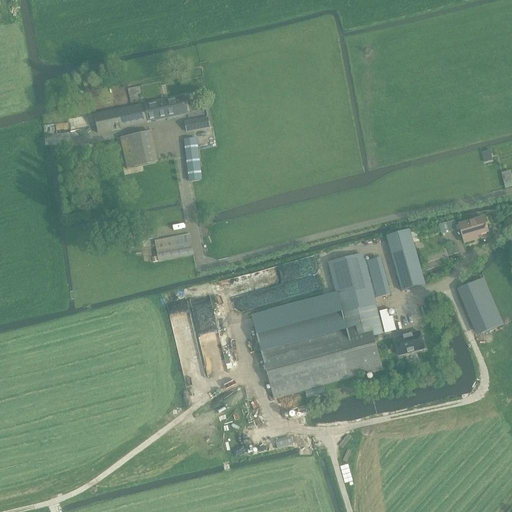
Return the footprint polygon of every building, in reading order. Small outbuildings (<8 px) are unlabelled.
[(164,101),(163,101),(167,118),(167,119),(187,115),(184,97),(174,99),(174,100),(165,102),(164,101)] [(149,122),(167,118),(163,101),(146,105),(94,115),(98,134),(149,123),(149,122)] [(187,134),(210,129),(208,119),(185,124),(187,134)] [(127,170),(156,163),(149,133),(120,139),(127,170)] [(190,183),(199,181),(194,139),(185,140),(190,183)] [(487,150),(482,151),(483,155),(485,162),(490,160),(489,153),(487,150)] [(484,219),(459,226),(464,243),(474,240),(473,236),(488,232),(484,219)] [(452,221),(445,223),(448,233),(455,231),(452,221)] [(142,241),(158,239),(157,230),(141,232),(142,241)] [(402,292),(425,286),(409,231),(386,237),(402,292)] [(158,262),(193,256),(189,236),(154,242),(158,262)] [(337,295),(252,318),(273,399),(371,374),(383,371),(374,337),(381,335),(395,331),(391,317),(389,317),(388,311),(375,314),(360,256),(329,264),(337,295)] [(375,300),(390,295),(386,278),(382,279),(377,260),(365,263),(375,300)] [(419,332),(395,339),(400,356),(424,349),(419,332)] [(324,394),(322,388),(305,393),(307,399),(324,394)] [(290,437),(275,441),(277,449),(292,445),(290,437)]
